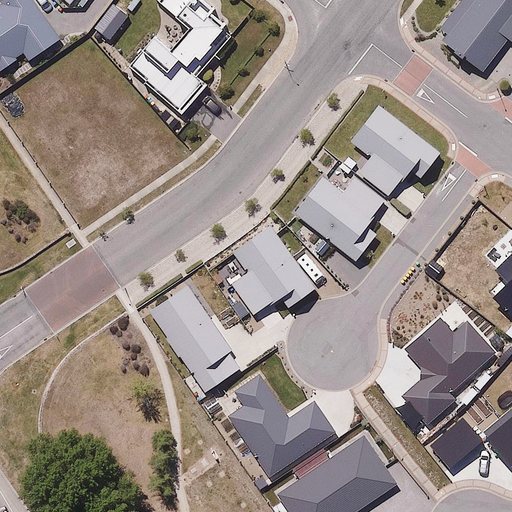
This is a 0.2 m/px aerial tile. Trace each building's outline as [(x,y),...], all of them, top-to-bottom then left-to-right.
[(58,43),(28,0),(0,0),(0,72),(24,56),(29,63),(58,43)] [(156,0),(192,27),(173,51),(155,36),(128,65),(182,114),(208,85),(198,75),(232,36),(190,0),(156,0)] [(509,40),(511,42),(511,0),(460,0),(440,28),(450,35),(446,40),(485,71),(509,40)] [(441,152),(381,105),(352,140),(371,157),(360,173),(389,197),(412,171),(421,177),(441,152)] [(387,203),(351,179),(345,190),(323,177),(294,215),(356,261),(376,235),(367,229),(387,203)] [(315,289),(271,226),(234,253),(248,272),(233,282),(255,314),(279,297),(286,309),(295,303),(315,289)] [(506,286),(489,302),(511,321),(511,256),(496,272),(506,286)] [(186,287),(149,312),(203,390),(237,368),(186,287)] [(427,379),(404,395),(426,420),(451,401),(446,393),(491,353),(466,323),(451,340),(437,321),(403,352),(427,379)] [(247,407),(228,418),(270,475),(340,429),(319,400),(292,415),(290,411),(263,374),(237,390),(247,407)] [(468,403),(432,433),(450,453),(473,433),(507,460),(511,456),(511,395),(484,421),(468,403)] [(363,438),(277,494),(288,511),(358,511),(396,485),(363,438)]
